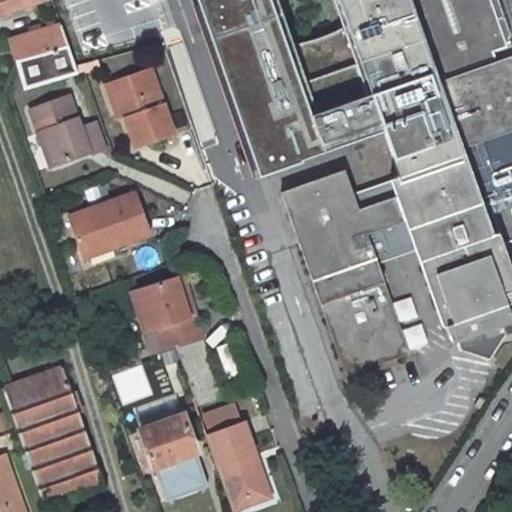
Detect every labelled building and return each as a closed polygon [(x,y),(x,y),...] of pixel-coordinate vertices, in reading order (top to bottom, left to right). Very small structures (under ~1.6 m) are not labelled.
[(0,0),(0,14),(44,0),(0,0)] [(68,0),(88,53),(174,32),(163,0),(68,0)] [(194,0),(256,172),(271,167),(335,144),(382,128),(399,176),(392,178),(397,193),(406,218),(450,343),(459,340),(461,346),(499,333),(497,326),(511,321),(506,304),(511,301),(511,292),(510,286),(511,285),(511,61),(507,47),(490,0),(194,0)] [(490,0),(507,47),(506,22),(498,0),(490,0)] [(77,65),(70,46),(63,25),(11,40),(18,61),(25,88),(80,73),(77,65)] [(114,80),(127,117),(137,149),(175,136),(152,68),(114,80)] [(114,80),(107,83),(119,120),(127,117),(114,80)] [(71,97),(33,109),(53,167),(91,155),(81,126),(71,97)] [(103,118),(81,126),(91,155),(113,147),(103,118)] [(335,144),(271,167),(280,191),(343,169),(335,144)] [(280,191),(346,376),(409,354),(371,246),(377,243),(373,233),(367,235),(366,232),(357,207),(343,169),(280,191)] [(70,217),(81,249),(113,238),(116,248),(154,235),(140,193),(70,217)] [(381,227),(406,218),(397,193),(357,207),(366,232),(381,227)] [(192,275),(183,278),(193,312),(202,310),(192,275)] [(170,349),(176,347),(181,361),(197,405),(231,392),(210,335),(202,310),(193,312),(183,278),(143,290),(155,329),(162,326),(170,349)] [(137,292),(149,331),(155,329),(143,290),(137,292)] [(161,352),(166,366),(181,361),(176,347),(170,349),(161,352)] [(123,406),(154,394),(142,363),(111,375),(123,406)] [(104,373),(101,365),(94,368),(98,379),(105,376),(104,373)] [(3,387),(11,410),(45,507),(106,485),(72,389),(68,378),(64,366),(3,387)] [(0,412),(0,432),(11,430),(6,411),(0,412)] [(197,451),(185,416),(141,431),(155,467),(159,465),(193,453),(197,451)] [(246,419),(207,432),(232,501),(269,487),(246,419)] [(193,453),(159,465),(164,479),(198,467),(193,453)] [(22,511),(2,454),(0,455),(0,511),(22,511)] [(272,493),(269,487),(232,501),(234,507),(272,493)]
